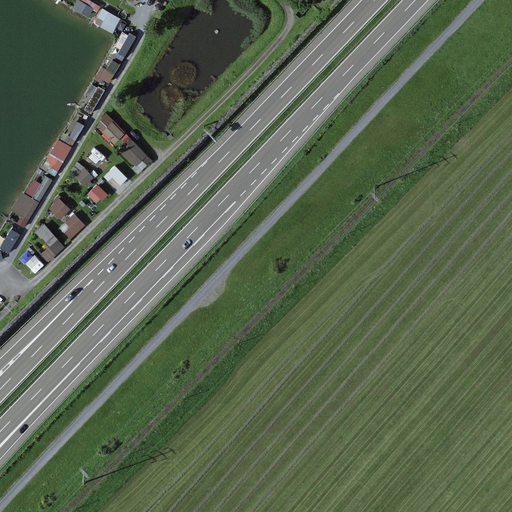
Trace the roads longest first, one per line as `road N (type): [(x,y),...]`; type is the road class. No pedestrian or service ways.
road 1 (track): [(480,0),(0,509)]
road 2 (motorway): [(74,354),(415,0)]
road 3 (motorway): [(374,0),(90,295)]
road 4 (track): [(28,289),(289,32),(288,0)]
road 5 (motorway): [(0,459),(69,378),(74,354)]
road 6 (motorway): [(90,295),(0,389)]
